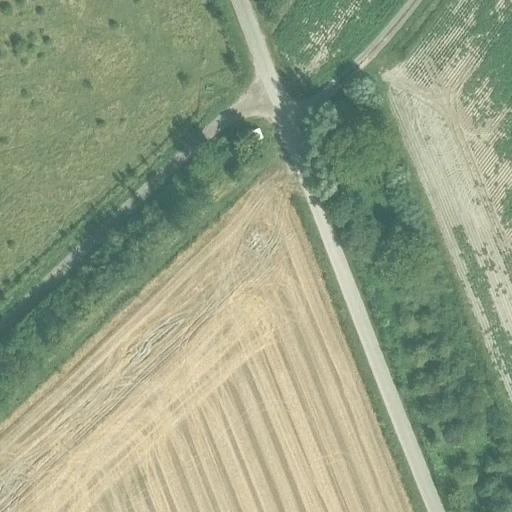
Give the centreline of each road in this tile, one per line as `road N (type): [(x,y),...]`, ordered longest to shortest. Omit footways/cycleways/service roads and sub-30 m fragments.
road 1 (tertiary): [(436,511),(237,0)]
road 2 (track): [(0,325),(268,77)]
road 3 (track): [(287,125),(385,39),(412,0)]
